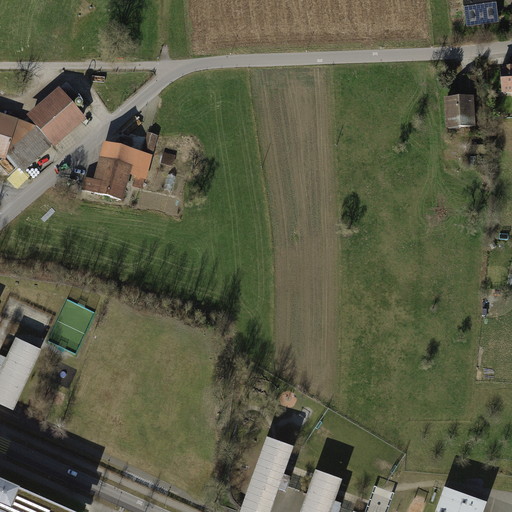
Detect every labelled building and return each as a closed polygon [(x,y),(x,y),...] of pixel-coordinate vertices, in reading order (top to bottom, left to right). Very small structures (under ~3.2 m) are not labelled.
[(463,0),(466,21),(496,17),(494,0),(463,0)] [(511,66),(501,67),(502,93),(511,92),(511,66)] [(463,77),(464,98),(471,98),(471,99),(476,99),(474,76),(463,77)] [(31,118),(38,127),(51,142),(82,115),(61,91),(31,118)] [(473,126),(471,99),(471,98),(464,98),(446,99),(447,127),(473,126)] [(0,116),(0,156),(2,158),(8,140),(15,121),(0,116)] [(8,140),(15,147),(38,127),(15,121),(8,140)] [(23,167),(51,142),(38,127),(15,147),(10,152),(23,167)] [(153,153),(158,135),(148,133),(143,150),(153,153)] [(106,144),(101,167),(127,175),(127,173),(135,175),(132,186),(141,187),(149,155),(106,144)] [(485,145),(470,145),(471,155),(485,155),(485,145)] [(174,156),(163,154),(161,163),(172,166),(174,156)] [(120,201),(127,175),(101,167),(96,182),(85,180),(83,190),(120,201)] [(18,341),(0,380),(0,404),(11,409),(39,350),(18,341)] [(265,511),(288,447),(267,440),(242,511),(265,511)] [(325,511),(337,480),(316,473),(302,511),(325,511)] [(65,511),(0,483),(0,511),(65,511)] [(372,485),(362,511),(385,511),(392,492),(372,485)] [(443,490),(435,511),(480,511),(483,504),(443,490)]
